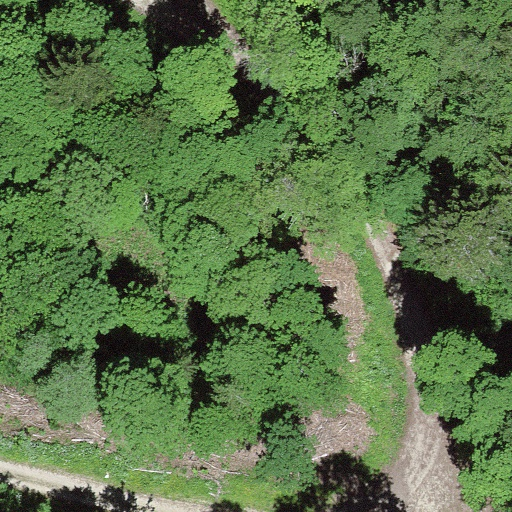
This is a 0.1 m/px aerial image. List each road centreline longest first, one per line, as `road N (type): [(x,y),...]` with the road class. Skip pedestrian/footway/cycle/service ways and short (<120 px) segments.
road 1 (track): [(0,464),(278,496),(368,431),(401,318),(386,220),(281,172)]
road 2 (track): [(72,0),(281,172)]
road 3 (track): [(281,172),(152,0)]
